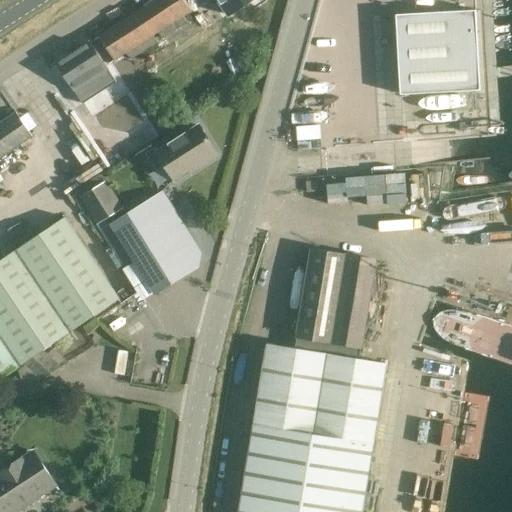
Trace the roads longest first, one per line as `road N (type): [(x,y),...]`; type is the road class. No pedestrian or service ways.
road 1 (unclassified): [(182,511),(205,369),(305,0)]
road 2 (residential): [(0,70),(108,0)]
